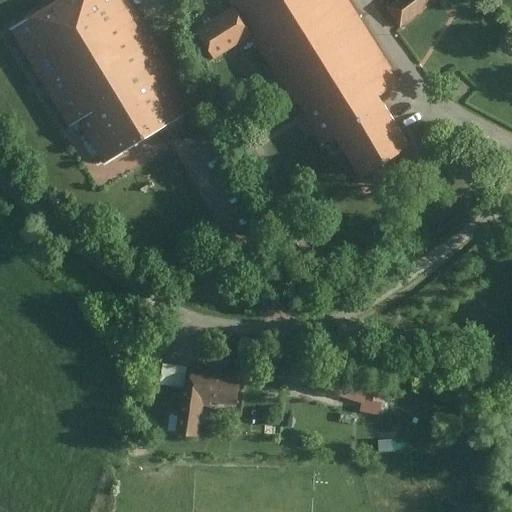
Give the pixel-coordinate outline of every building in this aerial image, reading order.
[(51,0),(4,30),(65,131),(74,126),(99,166),(189,114),(149,53),(142,41),(114,0),(51,0)] [(346,0),(229,0),(228,1),(234,9),(191,36),(207,63),(251,37),(317,145),(325,141),(352,187),(408,153),(376,102),(400,87),(346,0)] [(400,0),(388,9),(403,30),(445,0),(400,0)] [(242,368),(178,367),(177,433),(212,434),(212,408),(241,408),(242,368)] [(367,380),(314,369),(310,386),(336,391),(337,387),(364,393),(367,380)]
